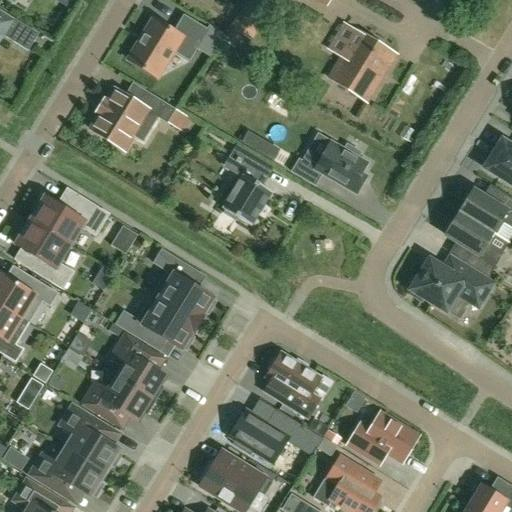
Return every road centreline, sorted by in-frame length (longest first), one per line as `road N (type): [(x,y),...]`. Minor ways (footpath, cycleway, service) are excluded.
road 1 (residential): [(511,401),(375,305),(369,283),(374,260),(511,41)]
road 2 (residential): [(454,439),(267,330),(250,339),(145,511)]
road 3 (residential): [(122,0),(0,202)]
